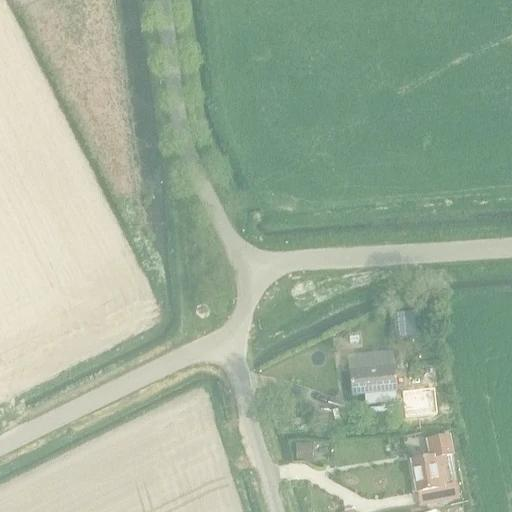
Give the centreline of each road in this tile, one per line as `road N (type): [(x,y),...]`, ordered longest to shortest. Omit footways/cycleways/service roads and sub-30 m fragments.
road 1 (unclassified): [(248,269),(189,163),(165,0)]
road 2 (unclassified): [(248,269),(285,260),(511,248)]
road 3 (unclassified): [(0,447),(225,339)]
road 4 (unclassified): [(276,511),(225,339)]
